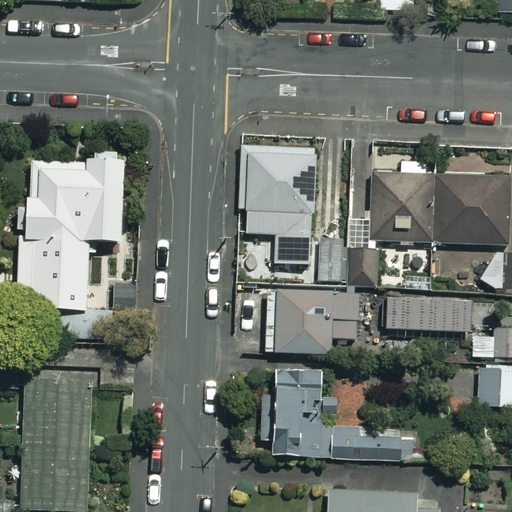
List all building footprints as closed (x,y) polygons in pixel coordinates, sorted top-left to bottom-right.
[(511,11),(511,0),(499,0),(500,12),(511,11)] [(313,150),(242,147),(238,236),(258,237),(257,265),(308,267),(313,150)] [(129,157),(92,156),(92,166),(33,164),(31,201),(21,201),(18,310),(67,312),(66,340),(112,341),(113,292),(88,291),(89,244),(126,245),(129,157)] [(432,247),(433,177),(433,162),(399,162),(399,177),(372,176),(371,220),(349,220),(349,246),(410,246),(410,271),(432,271),(432,247)] [(433,177),(432,247),(509,247),(509,177),(433,177)] [(344,242),(319,242),(320,282),(345,282),(344,242)] [(378,254),(353,253),(352,285),(378,285),(378,254)] [(511,275),(511,268),(491,258),(479,281),(503,293),(511,275)] [(359,295),(268,293),(266,354),(329,356),(329,338),(358,338),(359,295)] [(472,303),(389,301),(388,331),(471,334),(472,303)] [(511,333),(500,333),(499,364),(511,364),(511,333)] [(511,369),(480,369),(479,410),(511,409),(511,369)] [(324,372),(277,370),(276,395),(261,395),(259,458),(425,464),(426,435),(367,433),(367,429),(322,427),(324,372)] [(133,372),(102,373),(103,393),(133,392),(133,372)] [(88,511),(92,386),(26,383),(22,511),(24,511),(88,511)] [(438,511),(439,496),(329,492),(328,511),(438,511)]
